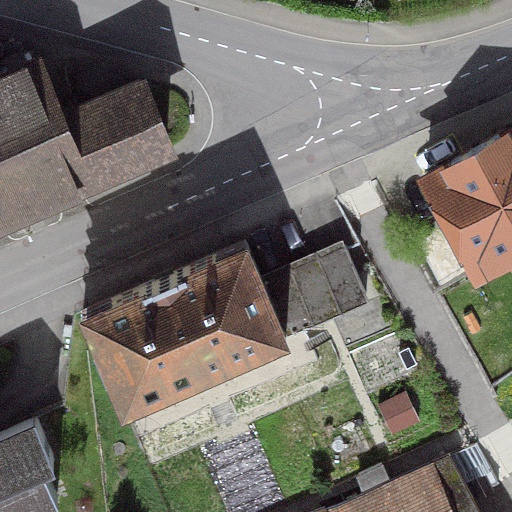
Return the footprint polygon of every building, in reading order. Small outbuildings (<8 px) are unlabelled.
[(34,58),(0,72),(0,215),(166,144),(138,79),(57,114),(34,58)] [(511,126),(425,175),(476,264),(509,245),(511,250),(511,126)] [(123,402),(285,331),(263,281),(244,239),(82,309),(123,402)] [(345,244),(263,281),(285,331),(368,297),(345,244)] [(0,511),(31,511),(29,505),(57,493),(41,457),(52,452),(36,414),(0,429),(0,511)] [(477,511),(445,454),(389,479),(381,462),(358,472),(366,490),(315,511),(477,511)]
